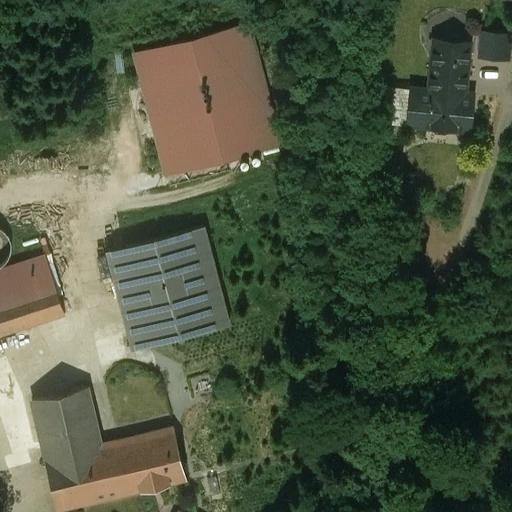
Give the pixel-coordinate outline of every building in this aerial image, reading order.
[(249,23),(135,53),(167,172),(281,143),(249,23)] [(511,34),(483,31),(481,55),(509,57),(511,34)] [(442,38),(435,38),(430,90),(465,94),(470,41),(463,40),(460,34),(447,32),(442,38)] [(470,131),(474,95),(465,94),(430,90),(412,88),(409,125),(470,131)] [(230,322),(205,226),(107,251),(132,349),(230,322)] [(0,227),(0,266),(3,265),(8,260),(11,253),(12,246),(10,238),(6,232),(0,227)] [(0,335),(65,314),(47,258),(0,272),(0,335)] [(102,446),(88,386),(32,399),(59,509),(186,477),(174,429),(102,446)] [(195,511),(177,503),(172,511),(195,511)]
